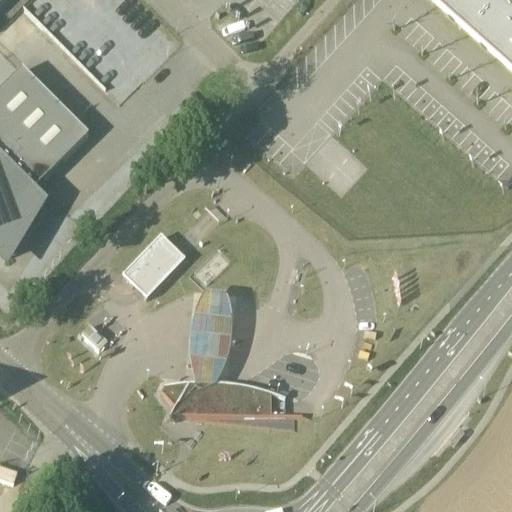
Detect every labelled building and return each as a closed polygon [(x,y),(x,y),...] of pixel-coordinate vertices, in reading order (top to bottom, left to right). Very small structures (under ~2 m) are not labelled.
[(0,0),(0,8),(8,0),(0,0)] [(511,0),(427,0),(434,6),(436,3),(451,16),(449,18),(456,25),(458,22),(483,44),(481,47),(488,54),(491,51),(511,69),(511,0)] [(0,271),(5,277),(46,207),(33,195),(87,141),(20,74),(0,93),(0,271)] [(182,262),(175,255),(157,238),(119,278),(136,294),(143,301),(182,262)] [(182,360),(188,385),(197,385),(209,385),(221,361),(228,340),(229,322),(223,295),(197,292),(187,319),(183,336),(182,360)] [(98,355),(106,347),(89,330),(81,339),(82,340),(98,355)] [(270,419),(270,395),(263,393),(251,390),(239,388),(233,387),(221,386),(209,385),(197,385),(188,385),(179,386),(173,386),(164,388),(160,394),(174,410),(169,420),(168,420),(270,419)]
